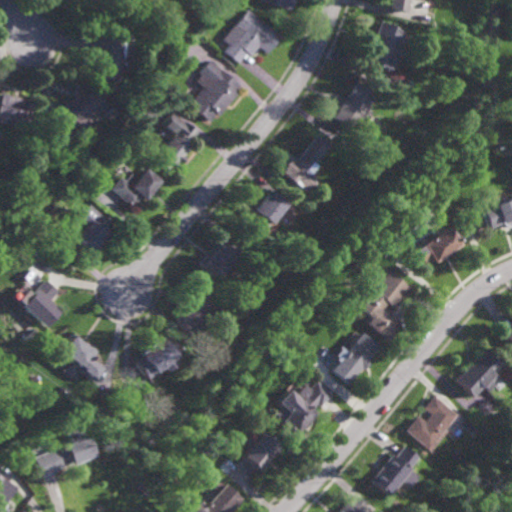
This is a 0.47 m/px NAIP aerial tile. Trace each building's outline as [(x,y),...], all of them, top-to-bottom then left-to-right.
[(292,0),(290,10),(259,2),(259,0),(292,0)] [(405,0),(403,11),(385,7),(386,0),(405,0)] [(266,53),(257,46),(249,56),(245,53),(237,63),(223,51),(225,48),(220,44),(247,10),(280,37),(266,53)] [(388,70),(385,69),(385,71),(363,61),(369,45),(370,45),(380,22),(402,31),(401,32),(404,33),(388,70)] [(125,33),(125,31),(135,32),(134,53),(132,53),(131,60),(125,59),(124,68),(121,67),(120,84),(97,82),(98,66),(104,66),(105,51),(91,50),(92,31),(125,33)] [(216,116),(214,114),(207,122),(187,105),(201,88),(194,82),(200,75),(197,73),(208,60),(238,85),(232,92),(235,94),(216,116)] [(355,134),(330,118),(353,82),(373,94),(363,108),(369,112),(355,134)] [(105,107),(89,117),(92,122),(78,131),(75,126),(69,129),(57,108),(78,95),(78,97),(93,88),(105,107)] [(27,125),(15,122),(14,125),(0,121),(0,93),(33,102),(27,125)] [(178,166),(175,164),(168,174),(159,167),(160,165),(152,159),(171,135),(160,125),(171,113),(196,133),(187,144),(190,146),(182,156),(185,158),(178,166)] [(310,165),(313,167),(306,175),(311,179),(300,192),(278,173),(292,156),(294,158),(313,134),(326,145),(310,165)] [(158,182),(143,201),(139,197),(130,209),(106,190),(116,177),(122,182),(129,174),(136,179),(143,169),(158,182)] [(266,225),(264,223),(259,231),(257,229),(254,233),(249,229),(252,226),(241,217),(248,209),(251,210),(265,192),(282,205),(266,225)] [(511,225),(511,226),(510,227),(508,228),(506,228),(504,228),(503,227),(501,226),(500,225),(487,230),(479,211),(490,206),(490,207),(511,197),(511,225)] [(89,256),(73,242),(86,226),(76,218),(87,206),(109,224),(102,232),(106,235),(89,256)] [(451,239),(454,243),(453,243),(456,247),(428,265),(425,260),(417,265),(409,253),(417,248),(416,247),(444,228),(451,239)] [(214,281),(195,265),(214,240),(234,257),(214,281)] [(389,310),(383,305),(378,311),(398,328),(386,342),(366,326),(366,325),(364,323),(368,319),(353,307),(363,295),(366,297),(379,282),(377,281),(384,272),(406,290),(389,310)] [(48,302),(60,313),(45,330),(22,308),(22,307),(17,302),(26,292),(31,296),(36,291),(35,290),(44,280),(57,292),(48,302)] [(210,319),(207,316),(188,339),(169,323),(197,289),(219,308),(210,319)] [(511,349),(503,336),(511,329),(511,349)] [(91,383),(73,370),(75,368),(56,355),(70,335),(97,355),(91,364),(100,370),(91,383)] [(366,363),(368,365),(363,372),(361,370),(347,386),(330,372),(334,368),(332,365),(336,360),(334,358),(340,350),(345,354),(361,336),(377,350),(366,363)] [(177,354),(171,358),(172,359),(151,376),(150,375),(145,379),(132,363),(139,358),(137,355),(158,339),(160,341),(165,338),(177,354)] [(491,376),(496,381),(485,392),(480,387),(468,399),(451,382),(482,350),(499,368),(491,376)] [(330,397),(319,410),(315,406),(309,413),(314,417),(307,424),(309,426),(303,433),(301,431),(294,439),(279,425),(281,423),(272,416),(279,408),(275,405),(285,393),(292,399),(303,387),(307,391),(314,383),(330,397)] [(423,448),(402,430),(413,418),(420,424),(427,416),(420,410),(431,397),(452,416),(423,448)] [(84,434),(87,433),(94,454),(71,463),(70,462),(55,468),(55,469),(39,475),(32,456),(64,444),(62,439),(67,437),(65,432),(80,426),(84,434)] [(258,469),(242,454),(263,431),(279,446),(258,469)] [(414,456),(404,468),(413,476),(405,486),(395,478),(382,493),(366,480),(388,453),(391,456),(400,445),(414,456)] [(8,511),(0,511),(0,480),(11,489),(0,502),(6,507),(5,509),(8,511)] [(233,507),(231,506),(228,510),(229,511),(185,511),(197,499),(203,504),(224,482),(241,498),(233,507)] [(358,511),(332,511),(336,508),(337,509),(346,500),(358,511)]
